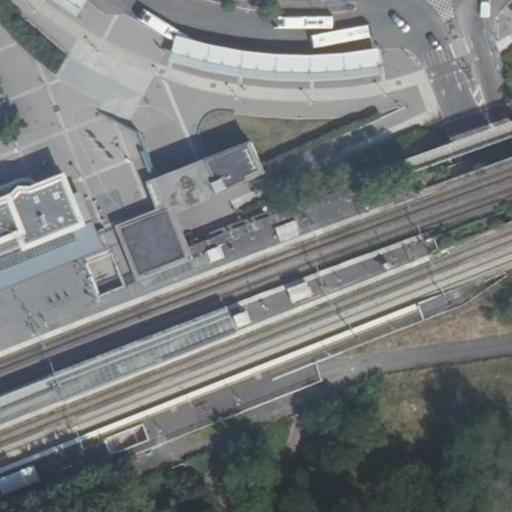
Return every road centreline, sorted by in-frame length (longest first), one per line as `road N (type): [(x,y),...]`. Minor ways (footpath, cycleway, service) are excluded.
road 1 (secondary): [(388,0),(411,18),(465,121),(498,153)]
road 2 (secondary): [(498,153),(499,108),(473,0)]
